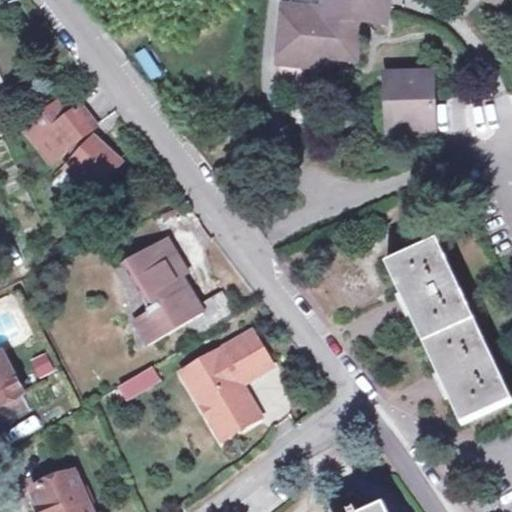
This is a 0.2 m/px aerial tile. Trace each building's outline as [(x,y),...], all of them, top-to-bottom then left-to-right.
[(312,74),(325,64),(358,66),(362,24),(395,26),(398,4),(398,0),(445,0),(452,3),(453,0),(477,0),(508,14),(511,4),(511,0),(329,0),(329,15),(286,11),(280,72),(312,74)] [(146,81),(159,76),(149,47),(136,52),(146,81)] [(398,142),(439,138),(434,82),(388,86),(390,118),(395,118),(398,142)] [(27,135),(52,167),(69,155),(76,163),(67,174),(93,198),(122,168),(90,138),(97,133),(83,113),(70,123),(59,109),(27,135)] [(390,271),(466,431),(511,409),(511,399),(440,247),(390,271)] [(155,353),(189,332),(198,347),(238,322),(223,297),(200,311),(191,296),(183,297),(180,292),(181,288),(190,283),(169,248),(130,271),(148,301),(151,299),(160,313),(149,320),(152,324),(141,330),(155,353)] [(253,338),(241,345),(261,379),(274,371),(253,338)] [(241,345),(184,380),(212,425),(220,427),(227,423),(236,439),(262,423),(249,402),(240,400),(243,390),(261,379),(241,345)] [(0,427),(31,413),(4,355),(0,356),(0,427)] [(47,361),(38,365),(43,376),(52,372),(47,361)] [(154,373),(121,393),(128,403),(160,384),(154,373)] [(220,427),(212,425),(224,446),(236,439),(227,423),(220,427)] [(98,511),(103,510),(93,486),(82,490),(76,476),(37,495),(42,508),(32,511),(98,511)]
